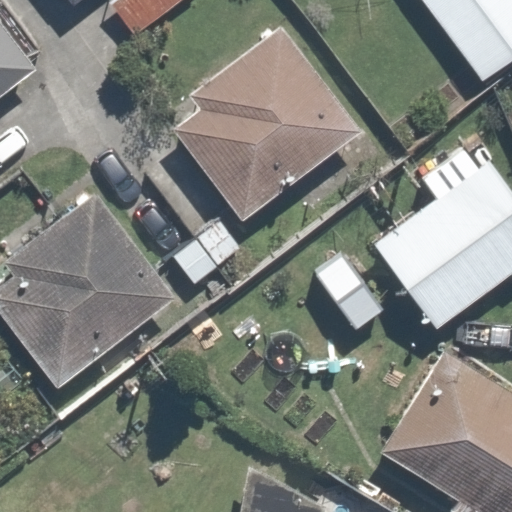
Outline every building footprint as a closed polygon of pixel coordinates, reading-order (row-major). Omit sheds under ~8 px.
[(511,46),(511,0),(423,0),(481,71),(511,46)] [(0,94),(37,66),(0,17),(0,94)] [(349,120),(271,17),(151,108),(229,211),(349,120)] [(417,163),(430,181),(364,227),(426,316),(511,256),(511,196),(488,162),(465,129),(417,163)] [(169,290),(83,184),(0,250),(0,299),(62,376),(169,290)] [(238,236),(213,210),(167,254),(192,280),(238,236)] [(511,511),(511,392),(433,342),(367,446),(472,511),(511,511)] [(336,511),(241,465),(233,511),(336,511)]
